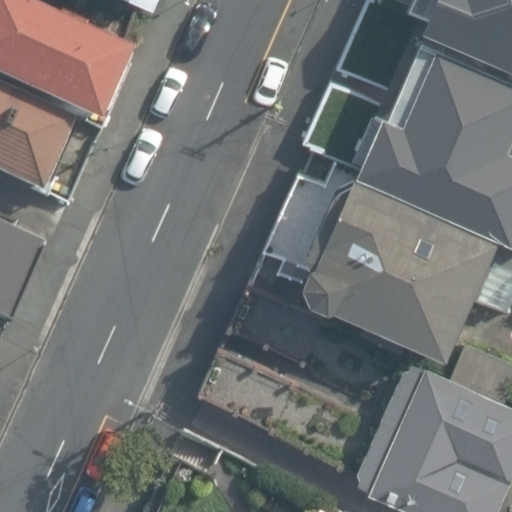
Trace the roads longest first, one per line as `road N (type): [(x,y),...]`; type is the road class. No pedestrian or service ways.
road 1 (tertiary): [(257,0),(89,370)]
road 2 (residential): [(89,370),(384,511)]
road 3 (tertiary): [(89,370),(28,511)]
